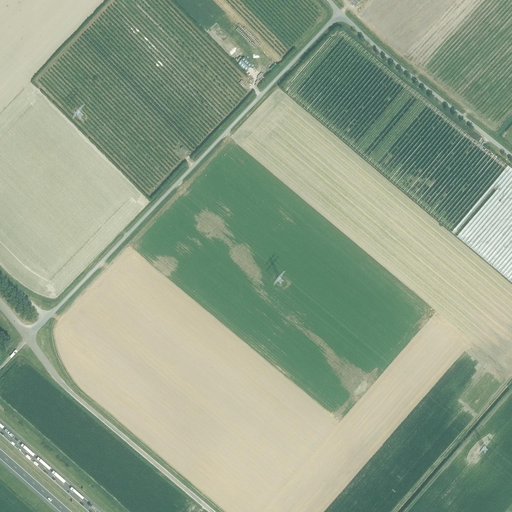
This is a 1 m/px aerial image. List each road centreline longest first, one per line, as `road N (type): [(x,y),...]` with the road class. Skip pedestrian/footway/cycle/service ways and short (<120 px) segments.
road 1 (unclassified): [(48,317),(339,14)]
road 2 (unclassified): [(211,511),(83,405),(29,339)]
road 3 (unclassified): [(511,157),(339,14)]
road 4 (motorway): [(94,511),(0,428)]
